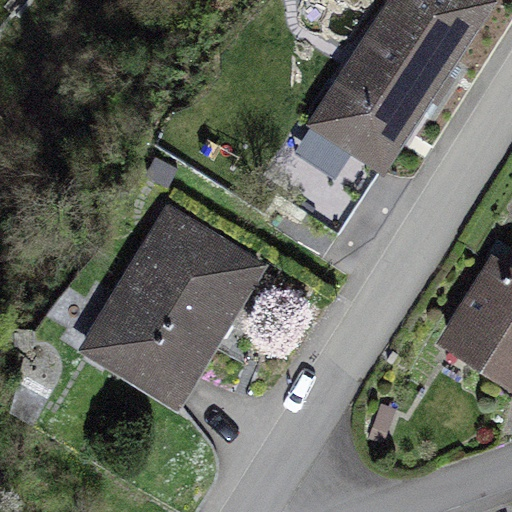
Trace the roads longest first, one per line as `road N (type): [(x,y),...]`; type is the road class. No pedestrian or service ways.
road 1 (residential): [(262,511),(511,125)]
road 2 (residential): [(359,511),(511,459)]
